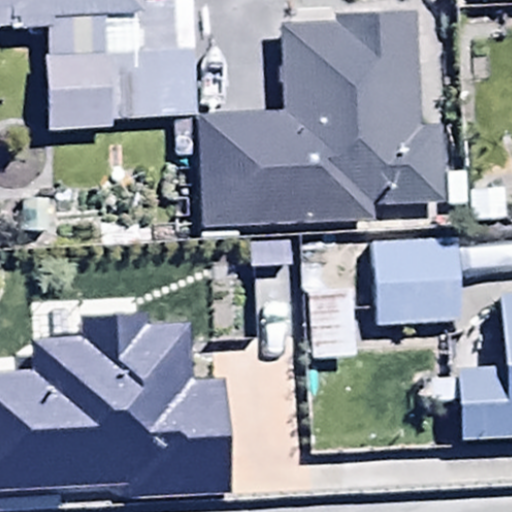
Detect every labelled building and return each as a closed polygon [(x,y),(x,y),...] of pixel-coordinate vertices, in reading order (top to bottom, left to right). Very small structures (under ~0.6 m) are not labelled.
[(0,0),(0,40),(38,41),(38,144),(104,144),(104,129),(183,129),(183,16),(133,16),(132,0),(0,0)] [(511,0),(473,0),(473,10),(511,9),(511,0)] [(190,129),(193,237),(368,233),(368,221),(441,219),(439,136),(417,137),(414,24),(326,27),(326,35),(273,36),(275,127),(190,129)] [(451,249),(367,250),(369,335),(453,333),(451,249)] [(347,298),(305,299),(307,370),(349,369),(347,298)] [(511,304),(493,305),(494,343),(430,345),(431,382),(446,382),(449,453),(511,451),(511,304)] [(26,386),(0,387),(0,503),(117,500),(118,508),(220,505),(216,390),(183,391),(181,335),(142,336),(142,323),(71,325),(72,350),(25,351),(26,386)]
